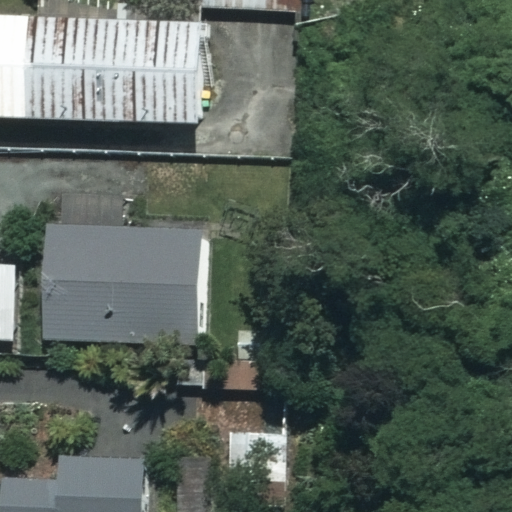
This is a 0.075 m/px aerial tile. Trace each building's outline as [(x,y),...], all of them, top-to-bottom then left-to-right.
[(199,0),(199,15),(304,15),(303,0),(199,0)] [(0,133),(216,140),(219,35),(0,28),(0,133)] [(126,224),(126,238),(55,239),(57,350),(208,348),(206,236),(194,237),(194,223),(126,224)] [(24,268),(0,268),(0,346),(25,346),(24,268)] [(294,438),(293,390),(251,390),(252,439),(294,438)] [(28,476),(28,487),(13,487),(12,511),(152,511),(153,419),(72,419),(72,487),(61,487),(61,476),(28,476)]
